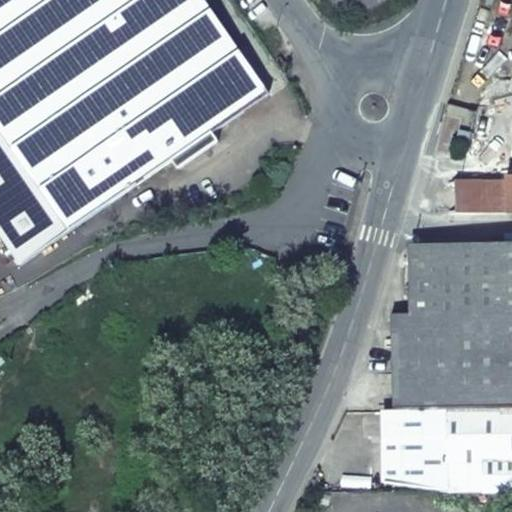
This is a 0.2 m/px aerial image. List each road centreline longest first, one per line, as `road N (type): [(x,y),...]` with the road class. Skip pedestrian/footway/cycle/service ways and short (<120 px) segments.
road 1 (residential): [(261,511),(355,310),(412,118)]
road 2 (residential): [(412,118),(374,107),(284,0)]
road 3 (residential): [(412,118),(446,0)]
